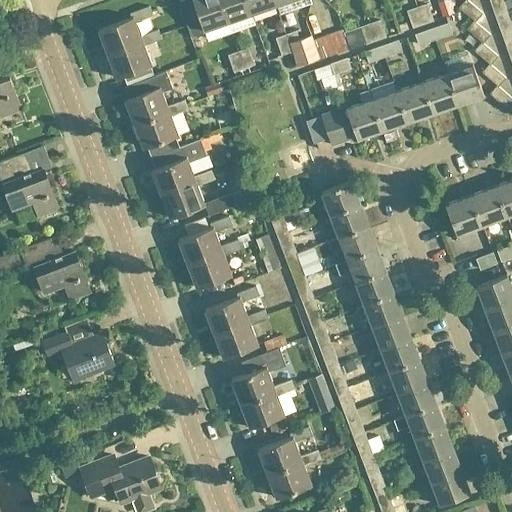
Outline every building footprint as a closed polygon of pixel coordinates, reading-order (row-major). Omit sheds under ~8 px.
[(218,0),(185,0),(177,3),(189,39),(203,34),(202,32),(226,23),(218,0)] [(244,0),(218,0),(226,23),(250,15),(244,0)] [(271,0),(244,0),(250,15),(274,7),(271,0)] [(445,0),(436,3),(441,18),(453,14),(448,0),(445,0)] [(500,0),(487,0),(493,17),(505,13),(500,0)] [(463,1),(456,9),(474,24),(480,16),(463,1)] [(425,5),(415,9),(421,26),(431,22),(425,5)] [(137,38),(139,37),(133,23),(151,16),(147,7),(128,15),(130,18),(96,31),(106,55),(139,42),(137,38)] [(421,26),(415,9),(405,13),(411,29),(421,26)] [(511,35),(511,31),(505,13),(493,17),(501,40),(511,35)] [(368,25),(374,42),(384,39),(378,22),(368,25)] [(472,23),(465,32),(481,45),(489,36),(472,23)] [(404,24),(397,27),(399,34),(407,31),(404,24)] [(447,24),(430,30),(434,42),(451,36),(447,24)] [(374,42),(368,25),(342,34),(341,31),(331,35),(338,54),(347,51),(348,51),(374,42)] [(434,42),(430,30),(413,36),(417,47),(434,42)] [(139,42),(106,55),(115,79),(150,66),(142,46),(160,40),(156,31),(139,37),(137,38),(139,42)] [(294,33),(284,36),(290,53),(291,53),(292,58),(295,67),(296,67),(317,59),(318,61),(328,58),(321,38),(311,42),(309,37),(297,41),(294,33)] [(331,35),(321,38),(328,58),(338,54),(331,35)] [(511,35),(501,40),(509,63),(511,61),(511,35)] [(290,53),(284,36),(274,40),(280,56),(290,53)] [(379,48),(383,59),(401,53),(396,42),(379,48)] [(480,44),(472,53),(487,67),(495,58),(480,44)] [(383,59),(379,48),(363,53),(367,65),(383,59)] [(247,50),(236,53),(242,70),(253,66),(247,50)] [(242,70),(236,53),(226,57),(232,73),(242,70)] [(336,89),(333,77),(350,71),(346,59),(312,71),(316,82),(321,81),(325,93),(336,89)] [(471,66),(445,75),(456,106),(482,97),(471,66)] [(487,66),(480,75),(497,88),(503,80),(487,66)] [(0,118),(20,111),(4,69),(0,70),(0,118)] [(171,89),(165,74),(153,78),(156,88),(123,101),(132,125),(167,112),(166,108),(160,93),(171,89)] [(456,106),(445,75),(420,84),(431,115),(456,106)] [(217,84),(203,89),(206,98),(220,93),(217,84)] [(420,84),(395,92),(405,123),(431,115),(420,84)] [(496,87),(488,96),(503,110),(511,102),(496,87)] [(395,92),(369,101),(380,132),(405,123),(395,92)] [(167,112),(132,125),(142,149),(177,136),(169,117),(186,111),(183,101),(166,108),(167,112)] [(319,117),(310,120),(318,143),(327,140),(329,147),(354,138),(355,141),(380,132),(369,101),(345,109),(345,107),(319,116),(319,117)] [(487,101),(474,109),(482,121),(494,114),(487,101)] [(318,143),(310,120),(304,122),(312,146),(318,143)] [(209,152),(227,146),(222,130),(203,137),(209,152)] [(177,149),(180,159),(150,171),(159,195),(193,182),(192,178),(186,163),(204,157),(201,148),(198,141),(177,149)] [(22,154),(0,162),(0,191),(2,190),(10,211),(31,204),(36,218),(57,211),(41,169),(29,174),(22,154)] [(210,171),(192,178),(193,182),(159,195),(168,219),(203,206),(207,216),(235,205),(231,194),(202,205),(195,187),(213,180),(210,171)] [(511,179),(493,187),(505,218),(511,215),(511,179)] [(328,217),(359,205),(350,182),(320,194),(328,217)] [(493,187),(469,196),(480,227),(505,218),(493,187)] [(480,227),(469,196),(443,206),(455,237),(480,227)] [(328,217),(337,239),(326,243),(367,228),(359,205),(328,217)] [(275,237),(287,233),(280,214),(268,219),(275,237)] [(219,248),(213,233),(231,227),(227,217),(208,225),(210,228),(176,241),(186,265),(220,252),(219,248)] [(376,250),(367,228),(326,243),(330,253),(340,249),(345,261),(376,250)] [(287,233),(275,237),(283,259),(295,255),(287,233)] [(254,241),(267,274),(280,270),(267,236),(254,241)] [(18,252),(0,258),(0,272),(22,264),(25,271),(33,268),(42,294),(62,286),(68,301),(89,293),(73,252),(61,257),(53,237),(17,251),(18,252)] [(237,241),(219,248),(220,252),(186,265),(195,289),(230,276),(223,257),(240,250),(237,241)] [(500,264),(511,259),(511,246),(495,253),(500,264)] [(376,250),(345,261),(354,284),(384,272),(376,250)] [(295,255),(283,259),(292,282),(304,277),(295,255)] [(495,266),(491,255),(475,261),(479,272),(495,266)] [(393,294),(384,272),(354,284),(362,306),(393,294)] [(511,299),(511,292),(506,276),(475,288),(483,310),(511,299)] [(304,277),(292,282),(300,304),(312,299),(304,277)] [(247,322),(245,318),(240,303),(257,297),(254,288),(235,295),(236,298),(203,310),(213,335),(247,322)] [(393,294),(362,306),(370,328),(401,316),(393,294)] [(312,299),(300,304),(309,326),(321,321),(312,299)] [(511,299),(483,310),(492,333),(511,325),(511,299)] [(43,310),(51,325),(65,318),(57,303),(43,310)] [(263,311),(245,318),(247,322),(213,335),(222,359),(256,346),(249,327),(267,320),(263,311)] [(409,339),(401,316),(370,328),(379,350),(409,339)] [(321,321),(309,326),(317,348),(329,344),(321,321)] [(511,350),(511,325),(492,333),(500,355),(511,350)] [(101,335),(70,347),(65,333),(41,342),(46,356),(61,351),(72,380),(112,365),(101,335)] [(266,354),(285,346),(282,336),(262,344),(266,354)] [(409,339),(379,350),(387,372),(418,361),(409,339)] [(329,344),(317,348),(326,370),(338,366),(329,344)] [(511,350),(500,355),(509,377),(511,376),(511,350)] [(274,392),(272,388),(267,373),(284,367),(281,358),(262,365),(263,368),(230,381),(239,405),(274,392)] [(350,361),(338,366),(340,373),(353,369),(350,361)] [(426,383),(418,361),(387,372),(396,395),(426,383)] [(338,366),(326,370),(334,393),(346,388),(340,373),(338,366)] [(274,392),(239,405),(248,429),(283,416),(276,397),(293,390),(290,381),(272,388),(274,392)] [(435,405),(426,383),(396,395),(404,417),(435,405)] [(346,388),(334,393),(343,415),(354,410),(346,388)] [(435,405),(404,417),(392,422),(396,433),(408,428),(413,439),(443,427),(435,405)] [(354,410),(343,415),(351,437),(363,433),(354,410)] [(301,461),(299,458),(294,443),(311,437),(307,427),(288,435),(290,438),(256,451),(266,475),(301,461)] [(452,450),(443,427),(413,439),(421,461),(452,450)] [(366,441),(363,433),(351,437),(359,459),(371,455),(366,441)] [(378,437),(366,441),(371,455),(383,450),(378,437)] [(460,472),(452,450),(421,461),(430,483),(460,472)] [(316,451),(299,458),(301,461),(266,475),(275,499),(310,486),(302,466),(320,460),(316,451)] [(380,477),(371,455),(359,459),(368,482),(380,477)] [(112,457),(78,470),(78,471),(88,498),(112,488),(119,504),(132,499),(136,511),(142,511),(151,509),(145,494),(159,489),(147,459),(117,471),(112,457)] [(71,462),(59,466),(62,474),(65,482),(76,478),(71,462)] [(469,495),(460,472),(430,483),(438,506),(469,495)] [(380,477),(368,482),(376,504),(388,499),(380,477)] [(410,511),(406,496),(397,498),(399,511),(410,511)] [(392,511),(388,499),(376,504),(379,511),(392,511)]
